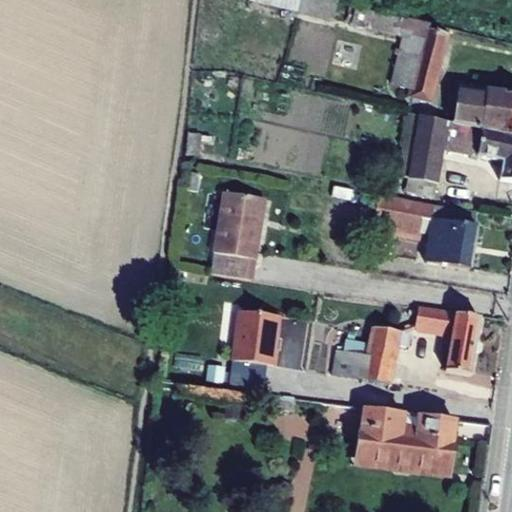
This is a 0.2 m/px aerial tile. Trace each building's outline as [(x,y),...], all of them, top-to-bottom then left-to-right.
[(344,0),(257,0),(258,1),(340,20),(345,0),(344,0)] [(369,0),(369,1),(425,15),(429,0),(369,0)] [(417,98),(441,104),(458,33),(434,27),(434,24),(349,5),(345,18),(413,34),(401,85),(419,89),(417,98)] [(467,91),(462,123),(511,134),(511,92),(496,90),(495,95),(467,91)] [(417,112),(405,176),(418,178),(430,115),(417,112)] [(511,134),(462,123),(430,115),(418,178),(415,192),(443,197),(452,150),(511,162),(511,163),(509,182),(511,182),(511,134)] [(197,133),(195,156),(207,156),(209,134),(197,133)] [(234,192),(221,274),(260,280),(273,199),(234,192)] [(486,211),(390,193),(384,222),(440,233),(434,261),(478,270),(487,228),(483,227),(486,211)] [(429,308),(425,328),(453,334),(451,343),(460,344),(455,370),(479,375),(489,317),(429,308)] [(266,364),(278,364),(279,312),(233,311),(231,384),(266,385),(266,364)] [(369,380),(367,392),(398,398),(410,332),(382,327),(376,355),(345,350),(341,376),(369,380)] [(276,398),(275,408),(304,413),(306,402),(276,398)] [(373,409),(366,461),(457,473),(464,421),(373,409)]
